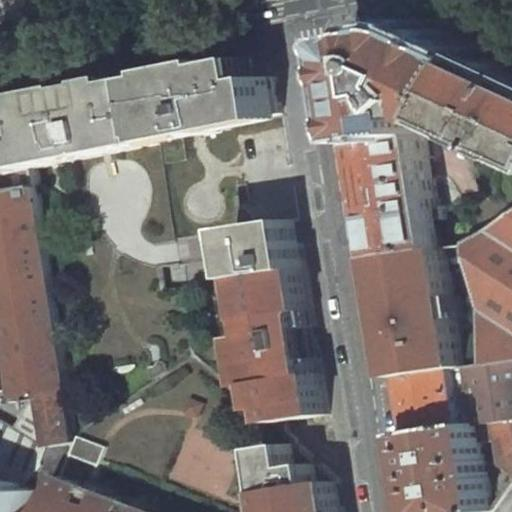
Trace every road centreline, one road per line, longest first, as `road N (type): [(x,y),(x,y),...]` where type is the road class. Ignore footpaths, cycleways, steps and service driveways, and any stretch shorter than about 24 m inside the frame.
road 1 (residential): [(311,4),(388,511)]
road 2 (tertiary): [(253,12),(0,59)]
